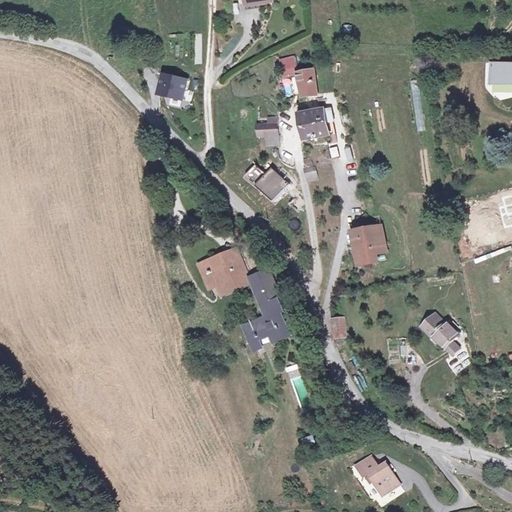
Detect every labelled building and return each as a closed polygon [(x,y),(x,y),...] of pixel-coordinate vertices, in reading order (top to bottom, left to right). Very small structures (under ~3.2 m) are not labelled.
[(316,67),(298,71),(304,95),(320,93),(316,67)] [(497,84),(507,84),(511,83),(511,68),(490,69),(490,73),(496,74),(497,84)] [(507,91),(507,84),(497,84),(496,74),(490,73),(492,91),(507,91)] [(187,84),(164,79),(159,99),(183,104),(187,84)] [(191,102),(193,92),(186,90),(184,101),(191,102)] [(303,116),(309,141),(333,135),(326,110),(303,116)] [(261,127),(262,138),(280,136),(279,125),(261,127)] [(331,148),(332,159),(340,158),(339,147),(331,148)] [(259,166),(248,178),(276,204),(287,192),(269,176),(259,166)] [(318,167),(309,169),(311,181),(320,179),(318,167)] [(275,170),(269,176),(287,192),(292,186),(275,170)] [(360,242),(365,264),(379,260),(377,253),(386,250),(379,220),(352,227),(356,244),(360,242)] [(236,249),(200,265),(210,287),(221,282),(223,288),(232,284),(234,288),(251,280),(236,249)] [(265,275),(255,280),(258,287),(268,283),(265,275)] [(268,283),(258,287),(260,293),(261,292),(272,316),(247,326),(250,330),(247,331),(255,347),(262,344),(259,338),(269,333),(274,344),(291,336),(280,313),(282,312),(268,283)] [(232,284),(223,288),(225,292),(234,288),(232,284)] [(435,329),(442,336),(449,343),(455,337),(461,331),(460,329),(451,319),(448,316),(445,319),(435,308),(422,321),(433,332),(435,329)] [(454,316),(451,319),(460,329),(463,325),(454,316)] [(342,318),(332,320),(339,342),(349,338),(342,318)] [(439,338),(442,336),(435,329),(433,332),(439,338)] [(461,345),(455,337),(449,343),(456,350),(461,345)] [(287,367),(290,378),(301,376),(299,364),(287,367)] [(302,438),(304,445),(316,442),(314,435),(302,438)] [(322,441),(316,443),(318,449),(324,447),(322,441)] [(366,470),(376,482),(378,480),(383,486),(393,498),(408,485),(393,465),(386,471),(378,460),(366,470)]
